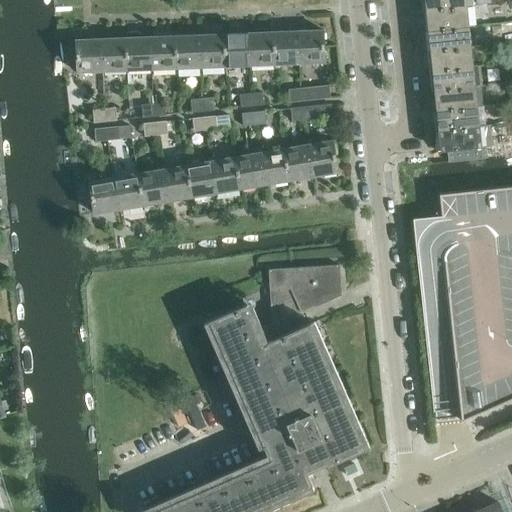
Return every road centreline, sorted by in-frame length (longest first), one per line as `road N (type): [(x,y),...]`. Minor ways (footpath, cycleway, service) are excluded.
road 1 (residential): [(407,493),(369,142)]
road 2 (unknown): [(450,475),(427,251),(439,237),(473,232)]
road 3 (residential): [(369,142),(402,138),(389,0)]
road 4 (residential): [(369,142),(354,0)]
